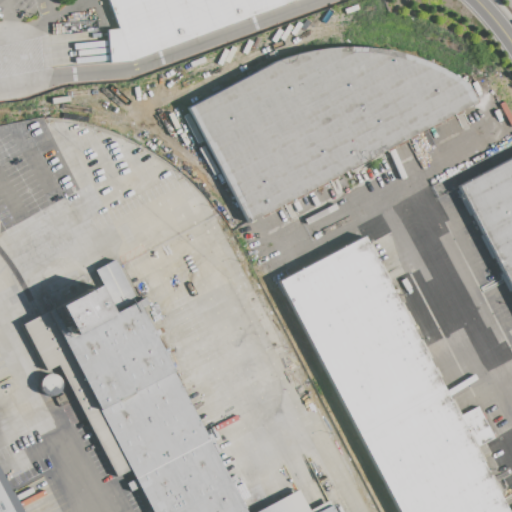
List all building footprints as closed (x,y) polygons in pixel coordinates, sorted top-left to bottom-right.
[(108,0),(294,0),(131,60),(110,63),(107,30),(119,29),(108,0)] [(187,109),(274,61),(311,51),(338,47),(368,48),(394,52),(418,60),(443,70),(464,84),(474,102),(471,104),(472,106),(467,109),(466,107),(461,109),(462,112),(386,152),(385,149),(381,152),(382,155),(351,171),(349,168),(246,222),(187,109)] [(511,157),(511,291),(457,186),(511,157)] [(395,511),(276,283),(362,237),(367,247),(370,245),(375,255),(372,256),(377,266),(380,265),(389,282),(386,283),(397,305),(400,303),(412,325),(408,326),(417,343),(421,341),(429,358),(426,360),(431,370),(435,368),(439,377),(436,379),(505,511),(395,511)] [(115,312),(94,271),(114,261),(135,302),(115,312)] [(46,312),(95,286),(110,315),(61,340),(46,312)] [(61,340),(110,315),(115,312),(135,302),(142,298),(145,304),(138,308),(172,371),(98,410),(61,340)] [(129,470),(116,476),(58,365),(45,372),(21,325),(46,312),(61,340),(98,410),(129,470)] [(98,410),(172,371),(207,440),(133,478),(129,470),(98,410)] [(54,399),(63,394),(67,403),(58,407),(54,399)] [(133,478),(207,440),(244,511),(151,511),(138,487),(130,491),(126,484),(134,480),(133,478)] [(14,511),(0,485),(0,471),(21,511),(14,511)] [(0,511),(0,485),(14,511),(0,511)] [(254,511),(297,490),(308,511),(328,501),(334,511),(254,511)]
